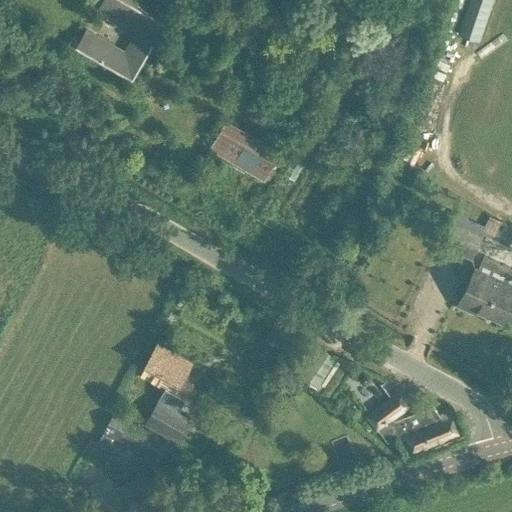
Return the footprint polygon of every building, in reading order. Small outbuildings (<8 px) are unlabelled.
[(133,78),(166,21),(129,0),(102,0),(100,5),(140,28),(126,52),(94,34),(86,49),(77,44),(76,45),(133,78)] [(282,152),(226,119),(210,147),(265,180),(282,152)] [(472,258),(482,235),(454,223),(444,246),(472,258)] [(511,284),(476,267),(460,300),(504,320),(505,318),(511,321),(511,284)] [(195,378),(185,372),(193,358),(158,339),(146,361),(163,371),(157,381),(185,397),(195,378)] [(297,373),(341,407),(364,370),(315,345),(297,373)] [(367,416),(377,429),(412,403),(402,390),(367,416)] [(147,422),(180,441),(192,420),(159,401),(147,422)] [(453,411),(452,411),(441,415),(433,405),(395,420),(401,436),(404,434),(411,453),(462,433),(453,411)] [(124,452),(130,442),(186,475),(196,459),(115,411),(98,441),(114,451),(116,447),(124,452)] [(142,511),(158,506),(150,487),(145,476),(93,497),(97,506),(98,511),(129,511),(133,511),(142,511)]
